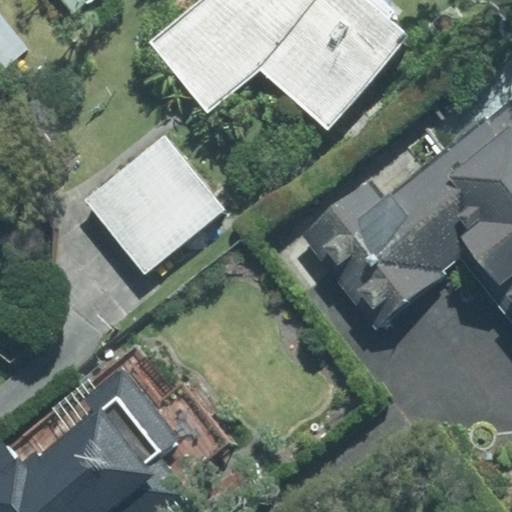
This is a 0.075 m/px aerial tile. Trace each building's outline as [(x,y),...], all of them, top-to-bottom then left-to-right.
[(66,0),(81,19),(105,0),(66,0)] [(215,117),(269,74),(336,136),(424,42),(379,0),(218,0),(159,47),(215,117)] [(453,275),(469,262),(511,317),(511,104),(391,200),(376,182),(306,239),(384,333),(453,276),(453,275)] [(174,139),(88,206),(148,282),(234,215),(174,139)] [(7,441),(0,446),(0,511),(137,511),(171,485),(160,472),(195,443),(137,373),(97,405),(105,415),(35,473),(7,441)]
